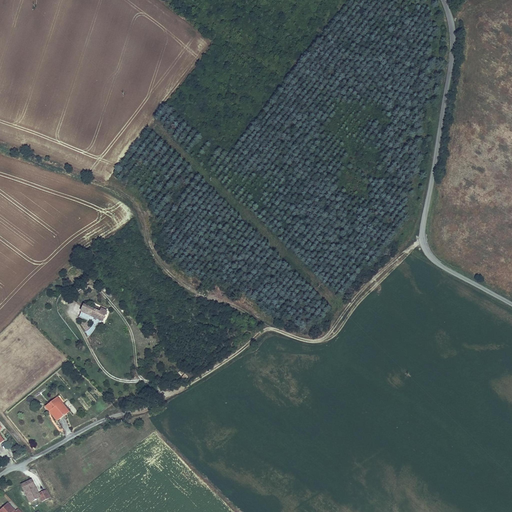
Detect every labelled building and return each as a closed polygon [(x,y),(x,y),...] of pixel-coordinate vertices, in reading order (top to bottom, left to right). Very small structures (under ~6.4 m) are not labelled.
[(85,306),(83,309),(94,319),(104,323),(108,312),(101,309),(100,313),(85,306)] [(94,319),(83,309),(81,314),(94,319)] [(80,317),(101,327),(94,319),(81,314),(80,317)] [(53,410),(62,420),(71,413),(58,398),(46,408),(50,413),(53,410)] [(57,423),(62,420),(53,410),(50,413),(57,423)] [(32,480),(20,486),(30,504),(40,499),(42,503),(51,497),(47,489),(39,493),(32,480)]
